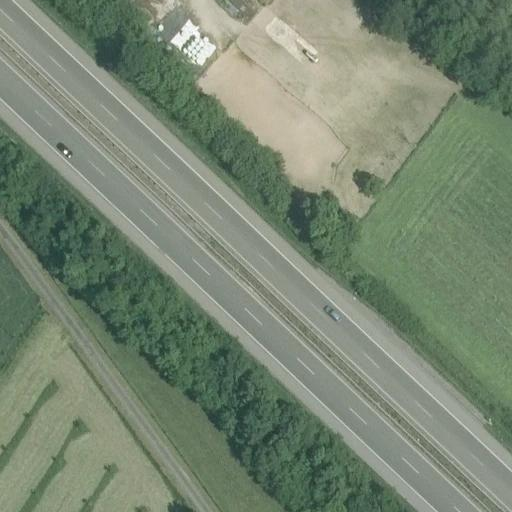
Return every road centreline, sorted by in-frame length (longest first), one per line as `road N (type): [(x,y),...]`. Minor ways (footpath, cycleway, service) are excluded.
road 1 (motorway): [(511,490),(0,10)]
road 2 (motorway): [(0,85),(453,511)]
road 3 (unclassified): [(211,511),(0,222)]
